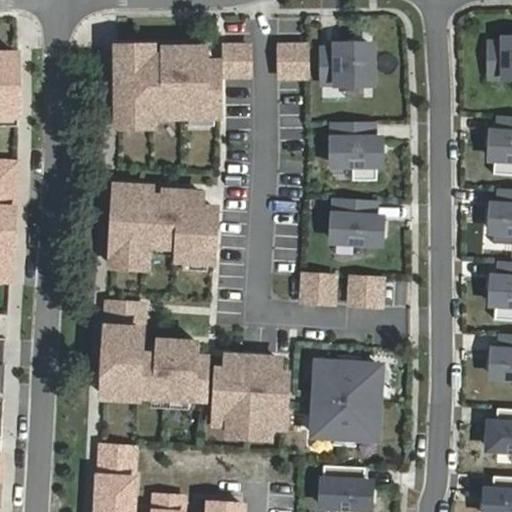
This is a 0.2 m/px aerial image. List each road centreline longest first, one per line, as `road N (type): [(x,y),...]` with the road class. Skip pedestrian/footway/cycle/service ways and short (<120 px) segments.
road 1 (residential): [(38,511),(58,0)]
road 2 (residential): [(442,320),(253,310),(262,244),(267,0)]
road 3 (residential): [(437,0),(442,320)]
road 4 (residential): [(442,320),(439,478)]
